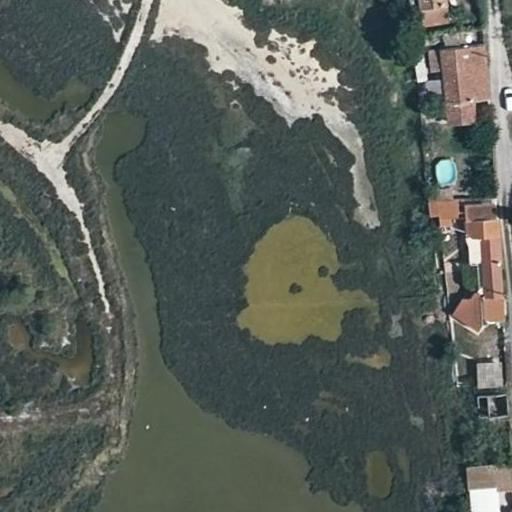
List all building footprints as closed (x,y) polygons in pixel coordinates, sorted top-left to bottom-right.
[(416,0),(419,25),(444,22),(441,0),(416,0)] [(439,49),(444,120),(469,119),(468,100),(474,100),(486,99),(481,46),(439,49)] [(436,184),(436,198),(452,197),(450,184),(436,184)] [(456,209),(454,197),(452,197),(436,198),(439,226),(439,227),(449,226),(448,214),(455,213),(456,209)] [(496,245),(494,204),(493,199),(461,202),(465,235),(470,235),(471,241),(467,242),(469,259),(480,258),(482,278),(479,290),(475,290),(473,293),(500,292),(498,276),(496,245)] [(500,292),(473,293),(459,316),(477,328),(481,317),(492,316),(501,315),(500,292)] [(478,387),(504,386),(503,359),(477,360),(478,387)] [(488,391),(491,413),(509,411),(507,389),(488,391)] [(475,392),(479,434),(511,431),(510,422),(509,411),(491,413),(488,391),(475,392)] [(499,511),(498,495),(497,487),(511,485),(511,462),(468,467),(473,511),(499,511)]
